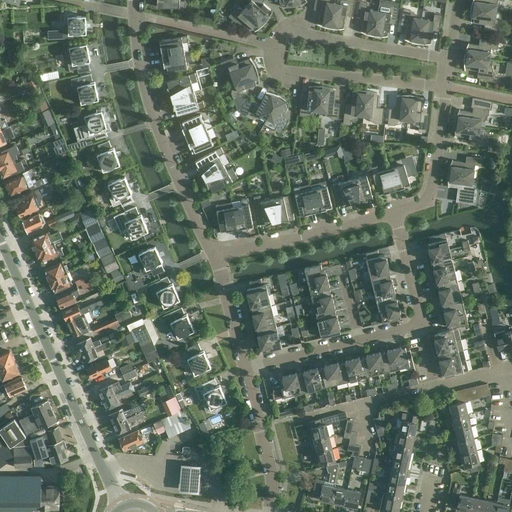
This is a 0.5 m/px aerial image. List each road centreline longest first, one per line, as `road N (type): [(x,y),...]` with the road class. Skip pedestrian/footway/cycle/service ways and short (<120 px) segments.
road 1 (residential): [(444,87),(284,70),(270,46),(297,31),(447,58)]
road 2 (residential): [(120,507),(0,239)]
road 3 (residential): [(214,257),(154,123),(135,47),(135,0)]
road 4 (residential): [(393,213),(214,257)]
road 5 (residential): [(444,87),(430,198),(393,213)]
road 6 (residential): [(269,511),(271,475),(244,368)]
